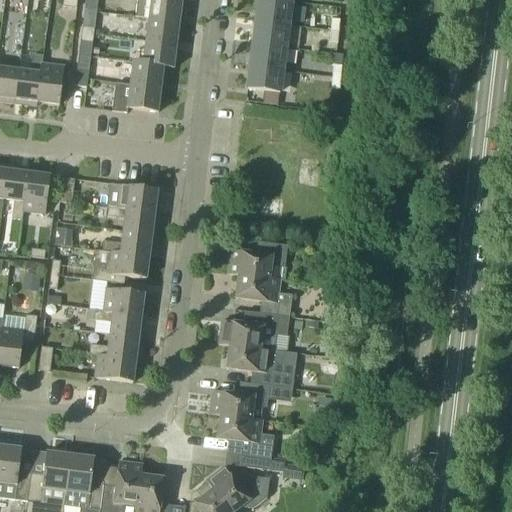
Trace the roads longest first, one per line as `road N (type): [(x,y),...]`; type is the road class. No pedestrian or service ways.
road 1 (primary): [(443,511),(501,0)]
road 2 (residential): [(194,156),(156,410),(133,422),(0,406)]
road 3 (residential): [(194,156),(0,134)]
road 4 (residential): [(222,0),(194,156)]
